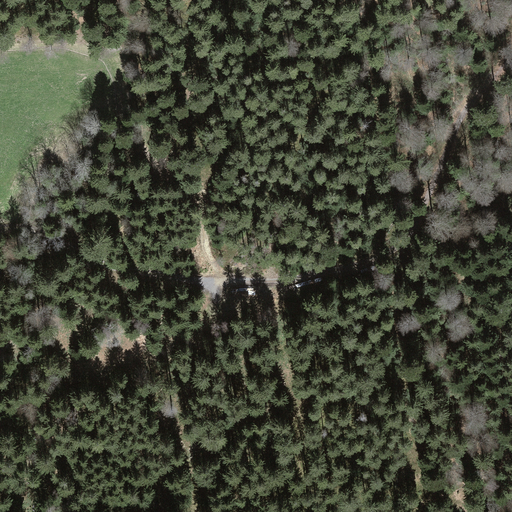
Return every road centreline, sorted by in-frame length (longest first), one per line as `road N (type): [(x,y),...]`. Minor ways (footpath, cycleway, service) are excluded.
road 1 (track): [(511,56),(459,124),(411,232),(391,253)]
road 2 (track): [(212,282),(307,277),(391,253)]
